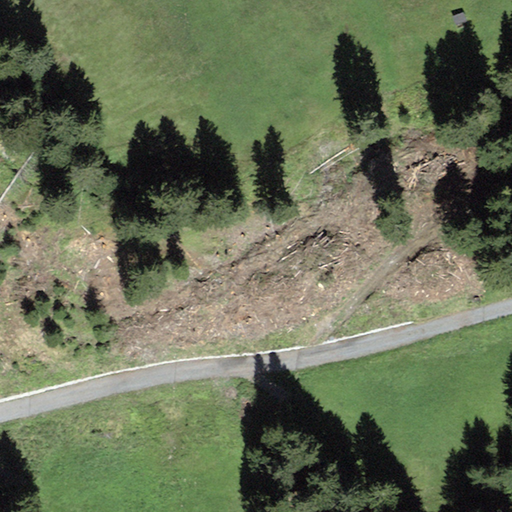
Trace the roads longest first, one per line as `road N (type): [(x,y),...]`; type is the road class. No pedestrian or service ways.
road 1 (track): [(320,355),(0,422)]
road 2 (track): [(511,177),(395,257),(353,300),(320,355)]
road 3 (track): [(511,311),(320,355)]
